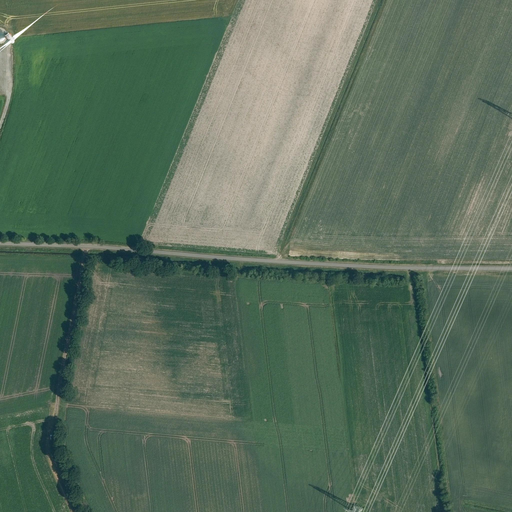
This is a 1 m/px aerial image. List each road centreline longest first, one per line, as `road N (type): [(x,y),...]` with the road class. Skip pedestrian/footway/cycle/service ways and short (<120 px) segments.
road 1 (unclassified): [(511,263),(0,243)]
road 2 (track): [(75,511),(50,445),(85,246)]
